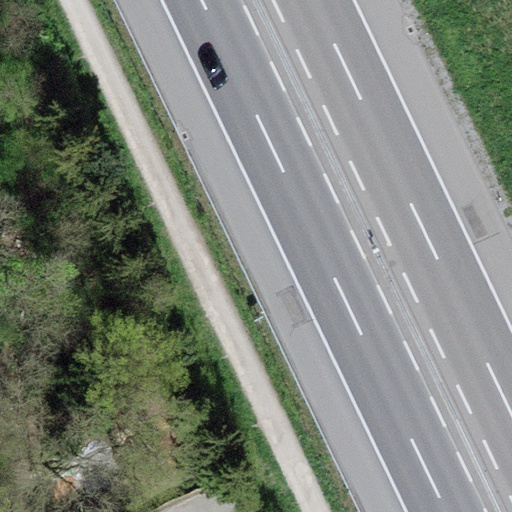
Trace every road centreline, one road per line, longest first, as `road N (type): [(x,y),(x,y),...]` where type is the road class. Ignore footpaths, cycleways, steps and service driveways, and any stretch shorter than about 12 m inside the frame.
road 1 (motorway): [(201,0),(446,511)]
road 2 (track): [(72,0),(316,511)]
road 3 (motorway): [(511,414),(313,0)]
